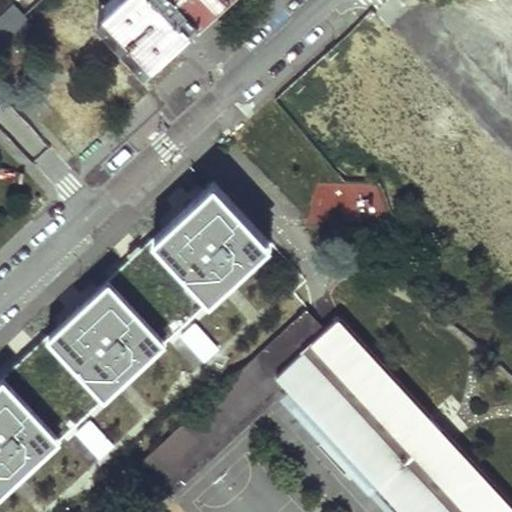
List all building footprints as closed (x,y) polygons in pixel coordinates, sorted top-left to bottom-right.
[(109,0),(105,4),(152,55),(172,35),(200,9),(210,0),(109,0)] [(0,50),(27,25),(10,7),(0,16),(0,50)] [(511,204),(380,62),(324,112),(361,152),(378,135),(511,279),(511,204)] [(0,492),(269,243),(212,181),(0,377),(0,492)] [(380,184),(325,185),(325,211),(352,211),(352,215),(380,214),(380,184)] [(296,317),(315,338),(324,330),(305,309),(296,317)] [(401,511),(511,511),(511,505),(448,435),(338,316),(324,330),(315,338),(296,317),(256,354),(281,382),(401,511)] [(256,354),(141,461),(166,488),(281,382),(256,354)]
